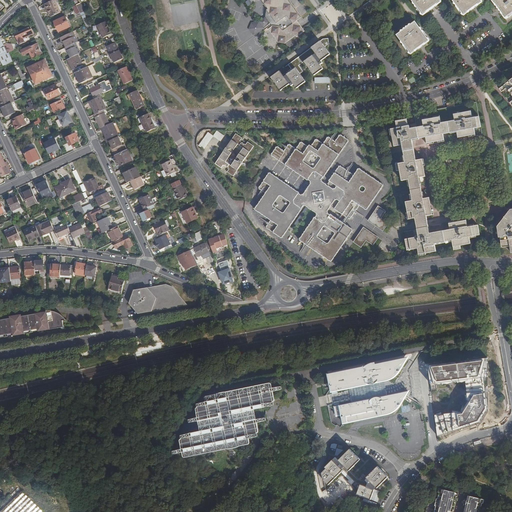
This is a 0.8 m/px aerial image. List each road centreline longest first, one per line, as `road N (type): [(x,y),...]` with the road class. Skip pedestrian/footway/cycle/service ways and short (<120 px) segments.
road 1 (residential): [(171,125),(192,115),(344,113),(480,77)]
road 2 (unclassified): [(498,331),(213,390)]
road 3 (tertiary): [(0,355),(260,306)]
road 4 (tertiary): [(267,264),(171,125)]
road 5 (residential): [(96,145),(29,0)]
road 6 (residential): [(149,265),(74,252),(0,254)]
road 7 (tertiary): [(385,511),(435,454),(499,430)]
road 8 (tertiary): [(331,282),(469,260)]
road 9 (tertiary): [(171,125),(118,0)]
road 10 (residential): [(149,265),(96,145)]
